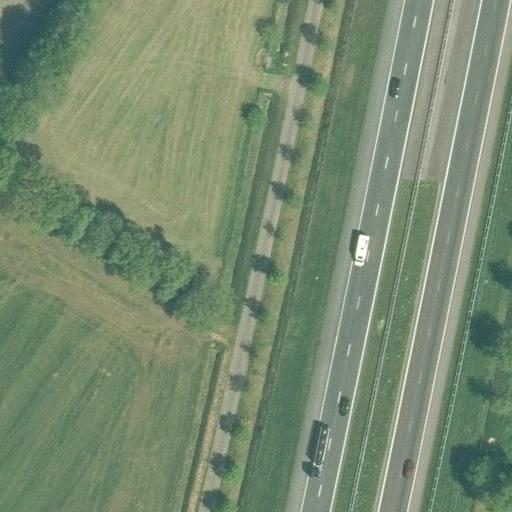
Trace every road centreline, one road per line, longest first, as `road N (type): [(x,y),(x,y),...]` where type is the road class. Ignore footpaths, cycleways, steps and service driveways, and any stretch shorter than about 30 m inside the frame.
road 1 (unclassified): [(205,511),(316,0)]
road 2 (motorway): [(418,0),(315,511)]
road 3 (motorway): [(392,511),(494,0)]
